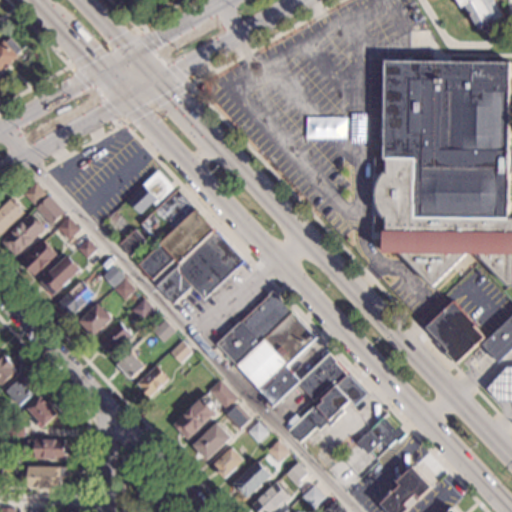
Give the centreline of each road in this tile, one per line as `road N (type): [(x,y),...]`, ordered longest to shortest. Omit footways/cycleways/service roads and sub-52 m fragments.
road 1 (primary): [(36,0),(511,511)]
road 2 (primary): [(511,455),(81,0)]
road 3 (tertiary): [(0,167),(291,0)]
road 4 (tertiary): [(235,0),(0,130)]
road 5 (residential): [(109,415),(0,294)]
road 6 (residential): [(200,511),(109,415)]
